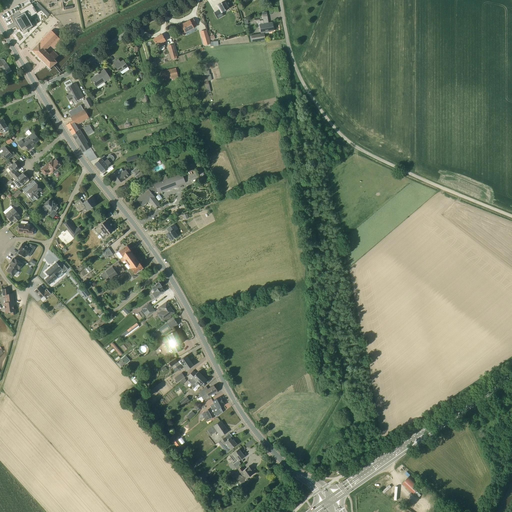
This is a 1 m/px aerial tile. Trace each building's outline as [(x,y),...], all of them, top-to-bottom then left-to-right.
[(217,18),(223,15),(222,13),(228,9),(224,2),(218,5),(220,10),(214,13),(217,18)] [(22,32),(33,26),(28,18),(37,13),(32,4),(19,11),(21,14),(16,17),(14,18),(20,28),(22,32)] [(197,26),(195,23),(193,19),(184,23),(184,22),(181,24),(182,25),(181,25),(184,32),(193,28),(197,26)] [(270,33),(270,31),(274,31),(272,23),(268,23),(268,20),(263,21),(264,24),(259,25),(260,33),(265,32),(265,33),(270,33)] [(61,41),(57,36),(51,30),(31,51),(41,60),(45,56),(44,56),(48,52),(46,51),(49,48),(51,51),(61,41)] [(202,38),(204,38),(206,45),(210,43),(210,42),(208,35),(206,30),(200,32),(202,38)] [(263,33),(249,36),(250,42),(261,40),(261,41),(265,40),(263,33)] [(163,46),(161,42),(165,40),(162,35),(153,39),(158,48),(163,46)] [(170,53),(171,59),(177,58),(173,45),(168,46),(170,53)] [(58,56),(53,51),(50,54),(48,52),(44,56),(45,56),(41,60),(49,69),(57,62),(54,59),(58,56)] [(2,60),(0,60),(0,59),(0,68),(5,75),(11,71),(6,63),(6,64),(4,61),(3,60),(2,60)] [(120,62),(118,59),(113,63),(120,73),(129,67),(123,60),(120,62)] [(178,79),(175,68),(167,70),(167,71),(164,72),(164,71),(160,72),(162,80),(171,78),(172,80),(178,79)] [(110,78),(104,69),(98,73),(97,73),(98,75),(97,76),(96,76),(91,79),(97,87),(110,78)] [(202,72),(206,92),(210,91),(207,80),(211,80),(209,70),(202,72)] [(74,102),(81,98),(80,96),(76,90),(79,88),(76,83),(66,88),(70,94),(67,96),(70,101),(72,99),(74,102)] [(87,109),(93,106),(88,97),(83,100),(87,109)] [(77,125),(89,118),(84,109),(70,117),(73,121),(66,125),(66,124),(66,125),(73,136),(78,133),(77,131),(80,129),(77,125)] [(9,130),(9,128),(8,127),(6,127),(7,126),(2,119),(0,120),(0,130),(1,131),(3,129),(3,130),(4,132),(6,132),(9,130)] [(88,144),(80,129),(77,131),(78,133),(73,136),(83,153),(83,152),(91,147),(89,143),(88,144)] [(31,146),(39,139),(33,133),(23,141),(21,139),(17,143),(22,148),(25,145),(29,150),(32,147),(31,146)] [(9,151),(5,146),(1,149),(3,151),(1,153),(6,159),(11,155),(13,156),(15,154),(11,149),(9,151)] [(113,157),(112,156),(111,155),(109,155),(106,158),(104,156),(94,164),(101,172),(103,173),(106,170),(105,169),(108,166),(107,165),(113,160),(114,159),(113,157)] [(50,171),(52,172),(61,166),(56,159),(53,161),(52,160),(40,170),(45,175),(49,172),(47,170),(48,169),(50,171)] [(187,168),(197,164),(196,160),(186,164),(187,168)] [(13,176),(18,173),(16,171),(19,169),(17,166),(14,162),(8,168),(10,171),(9,172),(13,176)] [(137,167),(132,171),(131,170),(127,172),(126,170),(123,172),(121,169),(118,171),(117,171),(110,176),(117,185),(124,179),(129,175),(133,173),(135,176),(141,172),(137,167)] [(20,176),(18,173),(13,176),(16,179),(14,181),(19,187),(23,184),(22,183),(28,178),(25,175),(25,176),(23,173),(20,176)] [(158,193),(174,187),(170,177),(167,179),(162,181),(146,187),(148,190),(137,199),(142,206),(149,201),(155,208),(160,204),(154,197),(155,197),(152,194),(158,192),(158,193)] [(36,194),(42,190),(36,183),(33,187),(31,185),(32,184),(31,183),(24,189),(23,190),(26,193),(28,192),(31,196),(29,198),(33,202),(35,200),(37,200),(37,198),(39,197),(36,194)] [(19,190),(18,190),(12,195),(15,198),(18,196),(18,195),(21,192),(19,190)] [(96,205),(92,199),(93,198),(92,196),(82,203),(80,200),(74,205),(77,209),(78,208),(81,211),(86,206),(89,210),(96,205)] [(52,203),(49,200),(41,210),(44,213),(45,212),(49,215),(53,218),(57,212),(56,211),(58,208),(55,206),(56,204),(56,203),(54,201),(53,201),(52,203)] [(15,223),(20,219),(18,216),(19,215),(13,209),(5,215),(11,221),(13,220),(15,223)] [(107,236),(113,230),(109,225),(111,223),(108,219),(98,226),(95,229),(95,230),(98,233),(98,234),(99,234),(103,238),(106,235),(107,236)] [(67,229),(72,226),(67,220),(63,224),(67,229)] [(33,235),(34,228),(29,228),(29,225),(19,224),(19,226),(17,226),(16,227),(16,229),(17,231),(18,231),(18,232),(28,234),(33,235)] [(171,241),(177,236),(174,231),(177,229),(174,224),(167,229),(169,232),(166,234),(171,241)] [(61,234),(58,237),(63,243),(64,243),(66,246),(74,239),(67,230),(65,232),(64,231),(61,233),(61,234)] [(19,250),(20,250),(18,253),(25,257),(26,255),(30,257),(35,247),(30,244),(28,247),(23,243),(20,248),(19,250)] [(120,259),(131,252),(126,246),(116,254),(120,259)] [(105,254),(108,258),(113,254),(110,250),(106,253),(105,254)] [(126,263),(135,257),(131,252),(120,259),(122,257),(125,261),(126,263)] [(129,269),(139,263),(135,257),(126,263),(130,268),(128,270),(129,269)] [(9,263),(10,264),(6,271),(14,276),(18,269),(19,270),(22,264),(21,264),(22,263),(14,258),(14,259),(13,258),(10,263),(9,263)] [(114,273),(118,269),(122,267),(118,262),(105,271),(102,273),(103,276),(105,278),(108,276),(108,275),(113,272),(114,273)] [(143,269),(139,263),(129,269),(131,271),(129,272),(134,279),(143,273),(141,270),(143,269)] [(51,280),(48,283),(52,288),(60,281),(58,278),(64,273),(67,275),(70,272),(65,267),(62,270),(59,266),(48,276),(51,280)] [(112,281),(125,271),(122,267),(118,269),(114,273),(113,272),(108,275),(108,276),(112,281)] [(155,298),(160,294),(164,291),(161,287),(162,286),(161,286),(161,285),(160,283),(159,283),(159,282),(152,288),(155,292),(152,294),(155,298)] [(44,291),(39,286),(34,290),(41,299),(44,296),(45,298),(50,293),(47,289),(44,291)] [(9,294),(9,288),(2,289),(3,295),(4,295),(5,303),(4,303),(5,313),(10,312),(11,315),(16,314),(15,309),(14,309),(13,304),(14,304),(13,294),(9,294)] [(163,322),(174,312),(166,302),(159,308),(162,311),(157,315),(163,322)] [(142,310),(144,313),(151,307),(149,304),(141,310),(142,310)] [(155,311),(151,307),(144,313),(146,316),(147,317),(155,311)] [(178,325),(174,319),(173,317),(167,321),(168,323),(167,324),(167,325),(161,331),(164,335),(171,329),(177,325),(178,325)] [(129,333),(141,324),(139,321),(133,325),(133,326),(127,330),(129,333)] [(181,350),(178,345),(182,343),(175,331),(168,334),(168,335),(162,338),(167,350),(172,347),(175,353),(181,350)] [(110,343),(119,356),(122,354),(113,342),(110,343)] [(190,361),(189,360),(186,355),(179,361),(177,362),(175,359),(169,363),(171,367),(175,364),(178,369),(180,367),(183,366),(190,361)] [(193,365),(190,361),(183,366),(186,370),(193,365)] [(196,373),(193,370),(187,376),(190,379),(188,381),(191,384),(191,385),(192,386),(193,384),(202,375),(198,371),(196,373)] [(177,382),(185,377),(182,373),(174,378),(177,382)] [(200,386),(207,380),(202,375),(193,384),(192,386),(194,388),(198,384),(200,386)] [(209,397),(217,392),(213,386),(208,389),(206,386),(199,393),(201,397),(202,396),(204,399),(209,397)] [(186,396),(179,402),(183,406),(189,400),(186,396)] [(224,405),(220,397),(212,401),(214,404),(210,406),(211,408),(211,409),(210,408),(205,411),(209,419),(215,416),(213,413),(224,405)] [(189,420),(195,414),(192,411),(186,417),(189,420)] [(224,427),(221,421),(207,430),(210,435),(217,431),(221,436),(228,431),(225,427),(224,427)] [(181,447),(185,444),(180,437),(176,441),(181,447)] [(228,440),(226,437),(219,442),(222,446),(226,443),(230,449),(237,444),(233,440),(232,440),(230,438),(228,440)] [(243,457),(241,454),(242,453),(239,449),(230,456),(233,461),(231,462),(235,467),(240,463),(238,461),(244,456),(243,457)] [(200,458),(193,463),(196,466),(202,461),(200,458)] [(252,470),(249,466),(244,470),(241,466),(231,474),(234,477),(242,472),(244,475),(238,479),(242,484),(242,485),(243,485),(244,485),(245,485),(246,485),(246,484),(247,484),(247,483),(248,482),(248,481),(248,480),(247,479),(254,473),(253,473),(252,474),(250,471),(251,470),(251,471),(252,470)] [(410,476),(402,484),(414,494),(421,486),(410,476)] [(384,490),(386,487),(378,481),(376,483),(384,490)]
